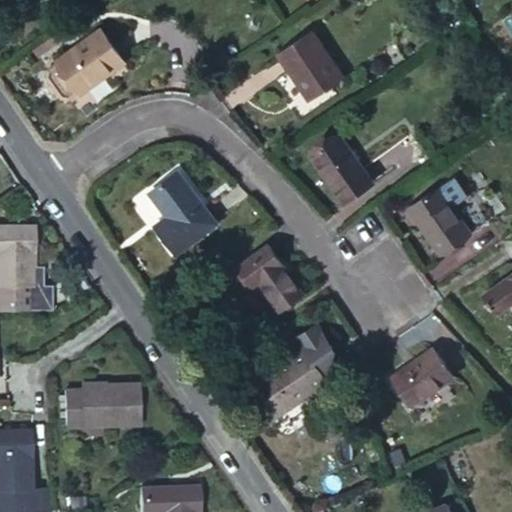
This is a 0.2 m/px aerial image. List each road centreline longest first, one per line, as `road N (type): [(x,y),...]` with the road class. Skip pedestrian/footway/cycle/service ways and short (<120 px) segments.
road 1 (residential): [(40,174),(120,119),(157,108),(192,118),(239,157),(370,306)]
road 2 (residential): [(40,174),(275,511)]
